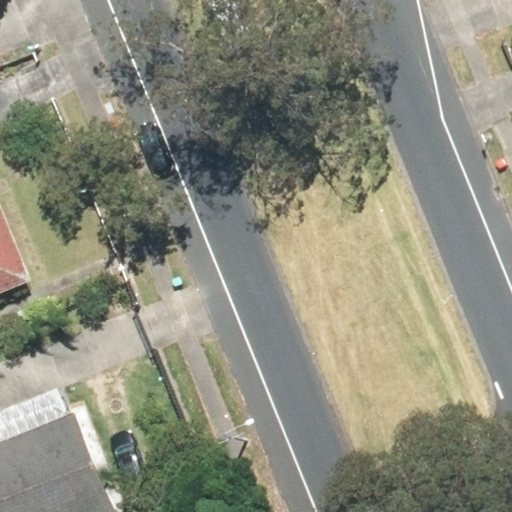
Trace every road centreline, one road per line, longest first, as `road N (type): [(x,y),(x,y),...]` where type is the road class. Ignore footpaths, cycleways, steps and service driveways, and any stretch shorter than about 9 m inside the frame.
road 1 (primary): [(329,511),(126,0)]
road 2 (primary): [(381,0),(511,318)]
